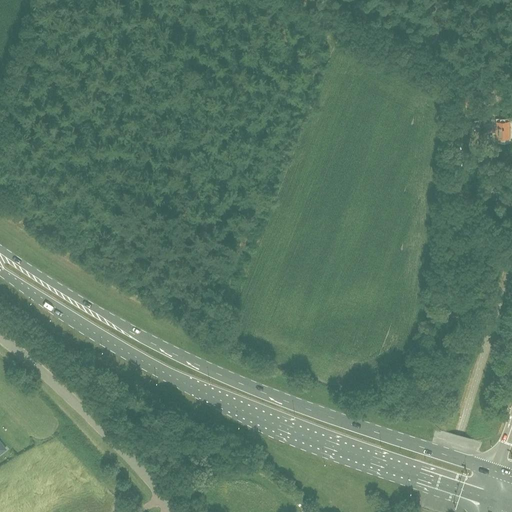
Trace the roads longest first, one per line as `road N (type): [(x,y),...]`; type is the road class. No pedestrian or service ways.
road 1 (primary): [(504,475),(182,358),(0,250)]
road 2 (primary): [(0,272),(86,329),(237,409),(495,502)]
road 3 (tertiary): [(178,511),(0,337)]
